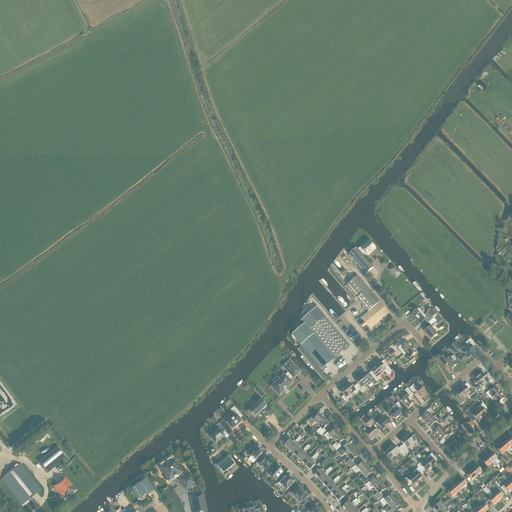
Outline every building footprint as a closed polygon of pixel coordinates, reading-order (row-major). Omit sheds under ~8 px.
[(369,242),(361,249),(360,248),(358,250),(356,248),(349,255),(352,259),(365,275),(373,268),(364,258),(367,255),(367,256),(375,250),(369,242)] [(399,274),(393,267),(389,270),(396,278),(399,274)] [(380,302),(358,277),(346,286),(364,308),(368,312),(360,319),(364,323),(361,326),(363,328),(366,326),(369,329),(389,313),(380,302)] [(418,306),(424,314),(432,308),(427,300),(418,306)] [(301,322),(304,326),(333,360),(349,347),(316,308),(301,322)] [(427,313),(424,316),(418,309),(411,315),(419,324),(424,320),(426,323),(432,319),(436,316),(431,310),(427,313)] [(431,340),(437,334),(432,328),(434,326),(433,325),(436,322),(434,319),(428,323),(431,326),(424,332),(431,340)] [(484,334),(489,329),(483,322),(478,327),(484,334)] [(333,360),(304,326),(293,335),(296,339),(295,340),(321,371),(333,360)] [(472,356),(476,353),(472,347),(475,345),(470,339),(463,345),(464,345),(465,344),(468,347),(462,352),(461,350),(460,350),(467,358),(471,355),(472,356)] [(405,354),(412,348),(408,343),(407,344),(405,342),(402,345),(398,348),(401,353),(403,356),(405,354)] [(412,348),(405,354),(408,357),(406,358),(410,362),(414,358),(412,356),(416,353),(412,348)] [(450,358),(447,360),(443,356),(438,360),(443,365),(446,363),(451,370),(457,365),(453,362),(456,360),(456,358),(454,356),(453,356),(450,358)] [(380,363),(375,367),(381,374),(384,372),(385,374),(387,376),(392,372),(390,370),(386,365),(387,365),(384,361),(380,364),(380,363)] [(271,389),(279,397),(292,384),(289,382),(293,378),(294,378),(300,373),(289,362),(283,368),(290,375),(286,379),(284,377),(280,381),(277,378),(273,382),(276,384),(271,389)] [(374,380),(376,382),(380,378),(378,376),(381,374),(375,367),(371,371),(374,375),(372,377),(374,380)] [(378,384),(376,382),(374,380),(372,377),(371,376),(368,378),(365,374),(360,378),(366,384),(368,382),(370,384),(372,383),(375,386),(378,384)] [(477,378),(484,386),(489,382),(491,384),(494,381),(489,376),(486,378),(482,374),(477,378)] [(359,391),(360,392),(365,388),(363,387),(366,384),(360,378),(355,382),(359,386),(357,388),(359,391)] [(480,389),(484,386),(477,378),(473,381),(477,386),(474,389),(479,394),(482,392),(480,389)] [(349,384),(345,388),(350,395),(353,392),(355,394),(359,391),(357,388),(355,386),(353,388),(349,384)] [(421,397),(426,393),(420,386),(417,389),(413,385),(409,389),(413,393),(415,391),(421,397)] [(465,387),(460,391),(466,397),(468,395),(470,397),(474,393),(470,389),(468,391),(465,387)] [(348,397),(350,395),(345,388),(340,392),(344,396),(341,398),(345,403),(349,399),(348,397)] [(491,397),(494,400),(501,394),(497,389),(492,393),(490,390),(485,394),(489,399),(491,397)] [(463,400),(466,397),(460,391),(455,395),(459,399),(456,401),(460,405),(465,401),(463,400)] [(501,394),(494,400),(496,403),(494,404),(498,409),(502,405),(500,402),(505,399),(501,394)] [(408,408),(414,403),(407,396),(402,400),(408,408)] [(253,419),(264,408),(258,401),(246,412),(253,419)] [(399,411),(402,408),(398,403),(392,408),(394,411),(390,414),(395,419),(402,414),(399,411)] [(480,409),(477,412),(483,419),(487,415),(484,411),(486,408),(483,404),(478,408),(480,409)] [(239,419),(242,417),(236,410),(233,413),(236,416),(227,424),(232,431),(242,422),(239,419)] [(426,423),(433,418),(429,413),(430,413),(428,410),(422,415),(424,417),(422,419),(426,423)] [(379,424),(378,424),(383,430),(391,423),(388,420),(390,418),(385,412),(382,414),(385,418),(383,420),(382,418),(377,422),(379,424)] [(478,423),(483,419),(477,412),(474,414),(472,412),(468,416),(472,421),(474,418),(478,423)] [(315,423),(318,426),(324,420),(320,415),(315,419),(313,417),(308,421),(312,426),(315,423)] [(371,440),(379,433),(373,427),(371,425),(373,423),(370,418),(364,423),(368,428),(368,427),(370,429),(366,434),(371,440)] [(433,418),(426,423),(430,428),(432,426),(434,428),(439,424),(437,421),(436,422),(433,418)] [(324,420),(318,426),(320,429),(317,431),(321,436),(325,432),(323,430),(328,425),(324,420)] [(470,420),(466,424),(470,429),(474,425),(470,420)] [(437,437),(444,431),(440,427),(441,426),(439,424),(434,428),(436,431),(433,433),(437,437)] [(221,434),(224,431),(219,425),(213,430),(216,433),(210,438),(216,444),(224,437),(221,434)] [(331,438),(333,441),(339,436),(335,430),(330,435),(328,432),(324,436),(327,441),(331,438)] [(448,436),(444,431),(437,437),(441,441),(443,440),(445,442),(453,435),(451,433),(448,436)] [(410,434),(405,438),(412,446),(416,442),(418,444),(421,442),(417,436),(414,439),(410,434)] [(339,436),(333,441),(336,444),(332,447),(336,451),(341,447),(339,445),(344,441),(339,436)] [(456,444),(453,441),(446,447),(450,452),(457,447),(459,450),(465,445),(469,441),(465,436),(456,444)] [(404,446),(401,449),(406,455),(409,452),(407,450),(412,446),(405,438),(401,442),(404,446)] [(295,442),(294,441),(292,443),(289,441),(284,446),(289,450),(295,443),(294,442),(295,442)] [(506,442),(502,446),(506,451),(508,449),(511,447),(506,442)] [(301,447),(297,443),(296,444),(295,443),(289,450),(293,454),(298,449),(301,447)] [(393,445),(389,449),(395,457),(400,453),(403,457),(406,455),(401,449),(398,451),(393,445)] [(506,451),(502,446),(497,450),(501,455),(503,457),(502,458),(506,463),(509,461),(504,456),(505,456),(503,454),(506,451)] [(345,454),(347,457),(353,452),(349,447),(344,451),(342,449),(337,453),(341,457),(345,454)] [(58,448),(39,463),(47,474),(66,458),(58,448)] [(262,454),(257,449),(255,451),(253,450),(254,449),(254,448),(247,456),(250,458),(250,457),(255,461),(262,454)] [(297,459),(302,453),(298,449),(293,454),(297,459)] [(391,461),(395,457),(389,449),(384,453),(388,458),(385,460),(390,466),(393,463),(391,461)] [(353,452),(347,457),(350,460),(346,463),(350,468),(355,463),(353,461),(358,457),(353,452)] [(307,457),(302,453),(297,459),(301,463),(307,457)] [(426,462),(432,470),(437,466),(433,461),(435,459),(432,454),(427,458),(429,460),(426,462)] [(492,454),(487,458),(492,464),(493,466),(492,466),(495,469),(497,467),(497,468),(499,467),(497,464),(499,462),(497,459),(492,454)] [(312,459),(311,458),(309,460),(307,457),(301,463),(306,467),(312,460),(312,459)] [(234,465),(228,458),(225,460),(226,461),(224,462),(224,461),(220,465),(222,467),(219,469),(217,467),(224,476),(228,473),(226,472),(234,465)] [(265,471),(272,463),(267,458),(265,460),(264,460),(262,459),(258,464),(260,466),(265,471)] [(487,468),(492,464),(487,458),(482,463),(487,468)] [(417,467),(418,468),(421,471),(423,469),(427,473),(432,470),(426,462),(423,465),(421,463),(420,464),(418,462),(415,459),(412,461),(415,464),(415,465),(417,467)] [(180,469),(174,460),(159,469),(169,484),(182,475),(183,478),(178,481),(186,492),(197,485),(190,473),(188,475),(183,467),(180,469)] [(313,460),(312,460),(306,467),(310,471),(315,466),(313,463),(315,462),(313,460)] [(359,471),(361,473),(367,468),(363,463),(358,467),(356,465),(351,469),(355,474),(359,471)] [(26,511),(45,495),(20,465),(1,480),(26,511)] [(283,473),(277,467),(270,475),(276,480),(283,473)] [(477,467),(472,471),(476,477),(478,479),(479,478),(480,477),(478,475),(481,473),(477,467)] [(367,468),(361,473),(364,477),(360,480),(364,484),(369,480),(367,478),(372,473),(367,468)] [(422,473),(421,471),(418,468),(414,472),(415,474),(412,476),(418,484),(423,480),(419,475),(422,473)] [(323,473),(320,471),(315,476),(319,480),(326,473),(325,472),(323,473)] [(472,471),(467,476),(471,481),(474,484),(476,483),(473,479),(476,477),(472,471)] [(327,475),(326,473),(319,480),(323,485),(328,480),(326,477),(328,475),(327,475)] [(414,488),(418,484),(412,476),(409,479),(408,477),(403,481),(407,485),(410,483),(414,488)] [(76,491),(65,477),(56,485),(57,485),(53,488),(62,498),(62,497),(65,500),(76,491)] [(287,491),(294,483),(288,478),(286,480),(284,477),(277,485),(280,487),(281,486),(287,491)] [(135,490),(136,493),(134,495),(137,500),(153,490),(147,480),(147,481),(135,490)] [(332,484),(330,482),(328,480),(323,485),(327,489),(332,484)] [(373,487),(375,490),(381,485),(377,480),(372,484),(370,481),(365,485),(369,490),(373,487)] [(457,484),(462,489),(467,485),(462,480),(457,484)] [(336,488),(332,484),(327,489),(330,493),(336,488)] [(457,494),(462,489),(457,484),(452,488),(457,494)] [(381,485),(375,490),(378,493),(374,496),(378,500),(383,496),(381,494),(386,490),(381,485)] [(295,500),(303,493),(299,489),(297,491),(295,489),(296,488),(296,487),(289,493),(295,500)] [(341,490),(340,489),(338,491),(336,488),(330,493),(334,498),(342,491),(341,490)] [(457,494),(452,488),(447,493),(452,498),(457,494)] [(499,489),(492,495),(498,502),(503,498),(502,496),(504,495),(499,489)] [(202,495),(201,491),(191,493),(192,497),(190,497),(192,511),(207,511),(204,494),(202,495)] [(343,492),(342,491),(334,498),(338,502),(344,497),(342,495),(344,493),(343,492)] [(307,498),(303,493),(295,500),(302,507),(308,501),(307,502),(305,500),(307,498)] [(492,495),(489,497),(491,499),(488,501),(493,506),(498,502),(492,495)] [(386,503),(389,506),(395,501),(391,496),(386,500),(384,498),(379,502),(383,506),(386,503)] [(481,507),(479,509),(481,511),(485,511),(488,510),(484,505),(482,503),(483,502),(478,497),(476,499),(481,504),(480,505),(481,507)] [(357,501),(356,499),(352,503),(353,503),(350,505),(348,502),(343,507),(347,511),(352,507),(354,505),(353,504),(356,502),(357,501)] [(395,501),(389,506),(391,509),(388,511),(399,511),(402,509),(395,501)] [(433,509),(435,511),(439,511),(448,504),(446,502),(443,505),(440,502),(437,504),(438,505),(433,509)]
